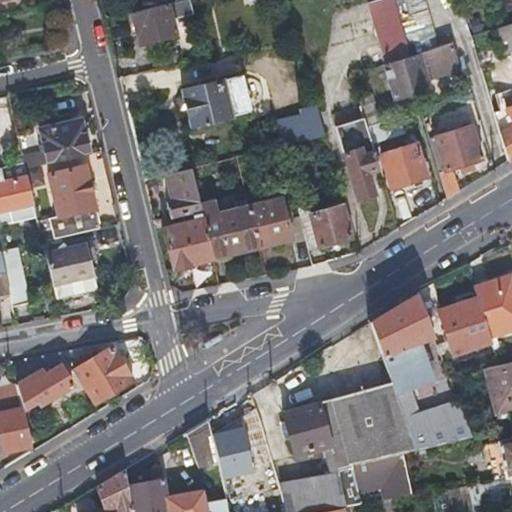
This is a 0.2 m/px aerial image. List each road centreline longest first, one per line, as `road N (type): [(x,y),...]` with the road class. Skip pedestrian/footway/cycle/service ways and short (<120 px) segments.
road 1 (residential): [(96,59),(157,316)]
road 2 (secondary): [(3,511),(185,402)]
road 3 (secondary): [(185,402),(362,293)]
road 4 (residential): [(362,293),(284,293),(157,316)]
road 5 (secondary): [(362,293),(511,199)]
road 6 (residential): [(157,316),(0,349)]
